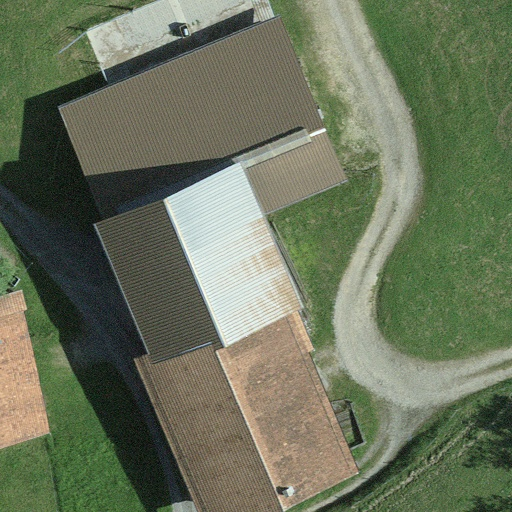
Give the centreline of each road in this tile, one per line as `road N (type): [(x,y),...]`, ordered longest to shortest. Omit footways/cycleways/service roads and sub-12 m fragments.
road 1 (track): [(336,0),(404,176),(353,318),(372,363),(403,394),(404,421),(384,466),(303,511)]
road 2 (track): [(168,511),(25,227),(0,201)]
